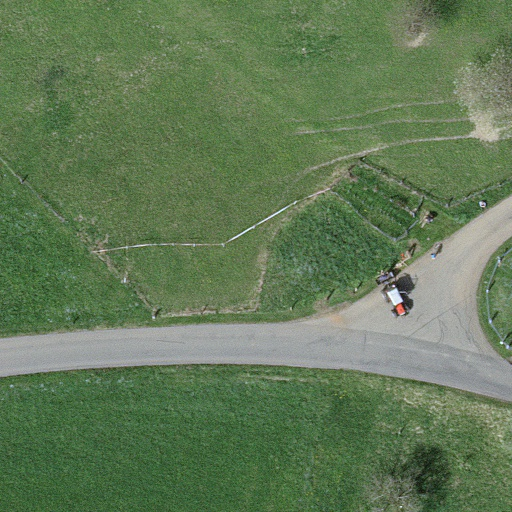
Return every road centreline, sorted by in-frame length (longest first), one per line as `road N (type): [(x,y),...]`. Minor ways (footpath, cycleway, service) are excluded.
road 1 (unclassified): [(395,353),(123,347),(0,360)]
road 2 (residential): [(395,353),(481,243),(511,225)]
road 3 (unclassified): [(511,387),(395,353)]
